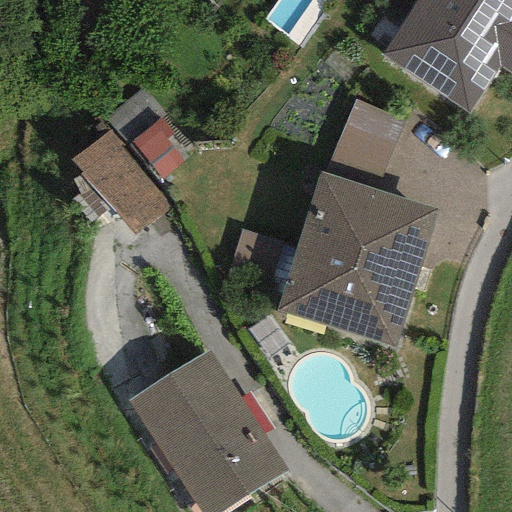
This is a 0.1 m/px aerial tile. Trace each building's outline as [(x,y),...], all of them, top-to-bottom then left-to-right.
[(511,0),(412,0),(377,57),(465,112),(494,67),(511,78),(511,0)] [(194,152),(141,91),(108,120),(160,181),(194,152)] [(403,120),(354,101),(324,167),(380,186),(403,120)] [(167,208),(108,132),(71,160),(130,237),(167,208)] [(437,213),(314,171),(275,310),(391,349),(432,229),(437,213)] [(225,511),(284,476),(208,354),(128,403),(195,511),(225,511)]
